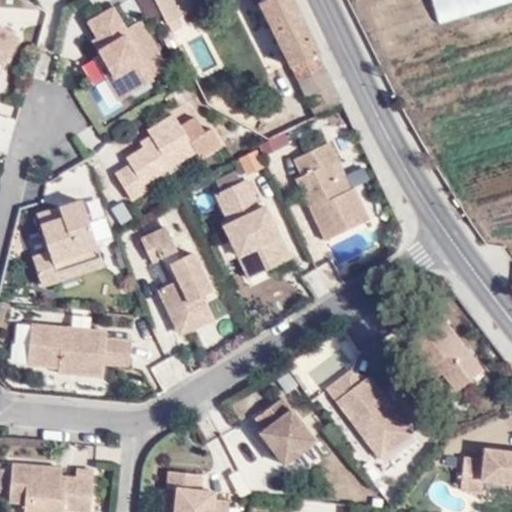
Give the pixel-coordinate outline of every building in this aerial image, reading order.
[(317,52),(291,0),(258,0),(290,64),(317,52)] [(511,0),(430,0),(437,23),(511,0)] [(84,26),(93,41),(100,54),(96,57),(123,100),(150,84),(148,81),(165,70),(136,23),(122,32),(108,10),(84,26)] [(0,66),(1,67),(17,39),(0,28),(0,66)] [(100,54),(93,41),(88,45),(96,57),(100,54)] [(298,80),(325,67),(317,52),(290,64),(298,80)] [(123,100),(96,57),(89,61),(116,104),(123,100)] [(315,115),(342,102),(325,67),(298,80),(315,115)] [(144,131),(146,136),(150,143),(139,150),(122,160),(125,166),(111,174),(127,202),(144,192),(141,185),(193,153),(170,115),(144,131)] [(256,147),(262,159),(288,147),(283,135),(256,147)] [(150,143),(146,136),(135,143),(139,150),(150,143)] [(322,240),(366,219),(351,188),(348,189),(324,142),(290,158),(298,174),(291,179),(322,240)] [(256,154),(237,163),(245,180),(264,170),(256,154)] [(240,253),(235,256),(245,279),(286,259),(265,213),(262,208),(261,206),(258,207),(247,183),(244,185),(241,179),(237,180),(234,174),(214,184),(216,190),(212,192),(215,198),(214,199),(226,223),(240,253)] [(103,269),(81,204),(36,219),(49,257),(32,262),(41,289),(103,269)] [(240,253),(226,223),(220,226),(235,256),(240,253)] [(370,224),(325,240),(332,260),(377,244),(370,224)] [(144,269),(176,340),(211,323),(207,312),(205,309),(201,299),(209,295),(208,292),(206,288),(192,258),(191,258),(188,252),(177,258),(162,227),(137,240),(147,263),(148,262),(150,267),(144,269)] [(316,295),(342,283),(331,260),(305,272),(316,295)] [(425,391),(429,387),(435,383),(442,392),(456,409),(481,389),(471,375),(479,369),(429,304),(404,323),(414,335),(402,345),(412,358),(404,364),(425,391)] [(72,331),(17,327),(14,346),(12,346),(11,367),(25,368),(24,371),(55,373),(54,379),(98,382),(99,370),(100,362),(127,365),(130,365),(132,343),(106,342),(107,334),(89,333),(91,320),(73,319),(72,331)] [(309,393),(352,362),(332,336),(290,367),(309,393)] [(158,362),(168,381),(189,371),(180,352),(158,362)] [(100,362),(99,370),(126,372),(127,365),(100,362)] [(358,384),(349,372),(326,390),(377,460),(410,436),(367,377),(358,384)] [(435,383),(429,387),(437,396),(442,392),(435,383)] [(323,456),(281,398),(255,418),(264,429),(258,433),(259,434),(271,450),(288,475),(303,463),(306,468),(323,456)] [(271,450),(259,434),(254,439),(264,454),(271,450)] [(511,499),(511,451),(479,448),(477,457),(459,455),(455,491),(460,491),(459,506),(481,509),(483,496),(511,499)] [(8,467),(5,506),(20,508),(19,511),(85,511),(89,474),(71,472),(71,483),(57,482),(58,472),(8,467)] [(201,511),(202,506),(195,506),(195,490),(164,487),(163,503),(171,503),(170,511),(201,511)]
